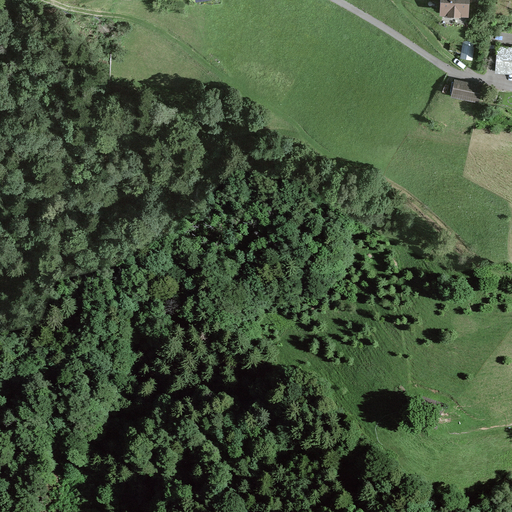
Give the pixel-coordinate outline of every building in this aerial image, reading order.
[(443,0),(443,12),(466,13),(466,0),(443,0)] [(511,44),(502,44),(500,70),(511,70),(511,44)] [(470,58),(472,47),(464,46),(462,57),(470,58)] [(490,88),(460,79),(455,95),(485,104),(490,88)] [(444,406),(423,399),(419,411),(440,418),(444,406)]
